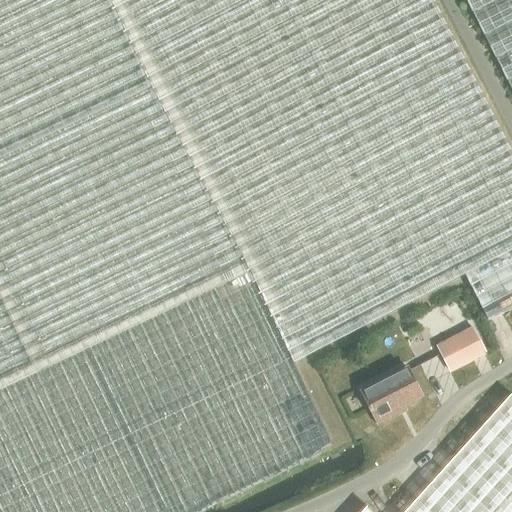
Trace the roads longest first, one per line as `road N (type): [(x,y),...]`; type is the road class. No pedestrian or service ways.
road 1 (unclassified): [(294,511),(399,461),(450,402),(511,364)]
road 2 (unclassified): [(511,121),(447,0)]
